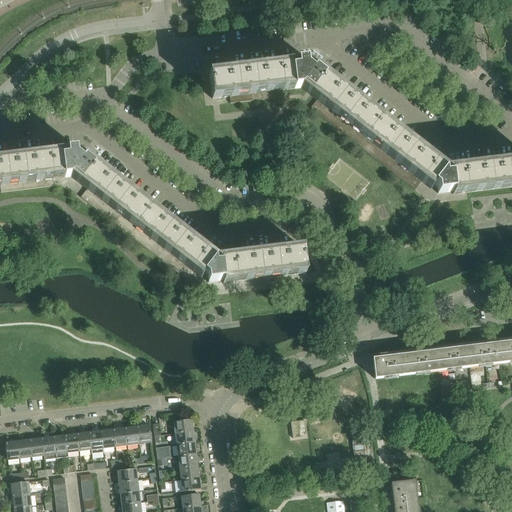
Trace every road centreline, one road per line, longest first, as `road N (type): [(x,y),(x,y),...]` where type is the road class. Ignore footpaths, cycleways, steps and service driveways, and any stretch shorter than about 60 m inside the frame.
road 1 (residential): [(81,131),(222,235),(324,226)]
road 2 (residential): [(324,226),(309,196),(231,202),(102,102)]
road 3 (residential): [(314,37),(448,141),(511,135)]
road 4 (residential): [(0,423),(187,400),(221,408)]
road 5 (residential): [(511,118),(399,26),(357,32)]
road 6 (residential): [(160,19),(65,38),(0,95)]
road 7 (unclassified): [(363,342),(511,285)]
road 8 (unclassified): [(221,408),(258,383),(363,342)]
road 9 (residential): [(314,37),(165,54)]
road 10 (unclassified): [(363,342),(324,226)]
